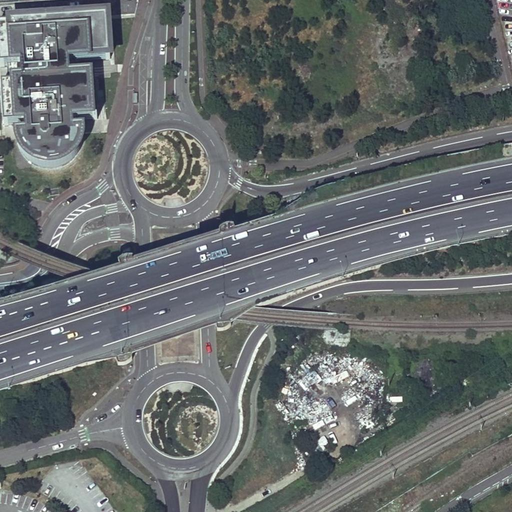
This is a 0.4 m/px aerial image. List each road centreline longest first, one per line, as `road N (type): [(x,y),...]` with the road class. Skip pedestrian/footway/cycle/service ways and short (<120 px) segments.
road 1 (motorway): [(0,358),(427,227),(511,209)]
road 2 (motorway): [(511,176),(414,197),(0,323)]
road 3 (motorway): [(227,406),(258,331),(311,296),(511,278)]
road 4 (motorway): [(511,134),(270,191),(237,182),(219,165)]
road 5 (primary): [(213,384),(207,199)]
road 6 (residential): [(121,163),(62,213),(17,281)]
road 7 (primary): [(142,237),(145,385)]
road 8 (primary): [(200,129),(181,90),(182,0)]
road 9 (primary): [(161,0),(151,122)]
